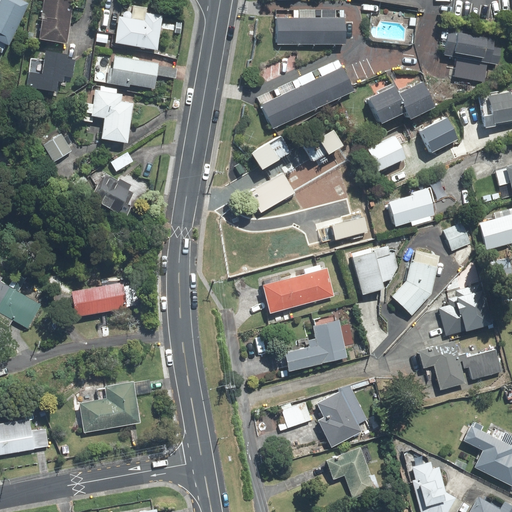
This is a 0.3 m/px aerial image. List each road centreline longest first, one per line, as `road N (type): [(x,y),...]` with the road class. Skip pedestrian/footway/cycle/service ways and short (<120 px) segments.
road 1 (residential): [(221,0),(179,266),(202,462)]
road 2 (residential): [(202,462),(0,498)]
